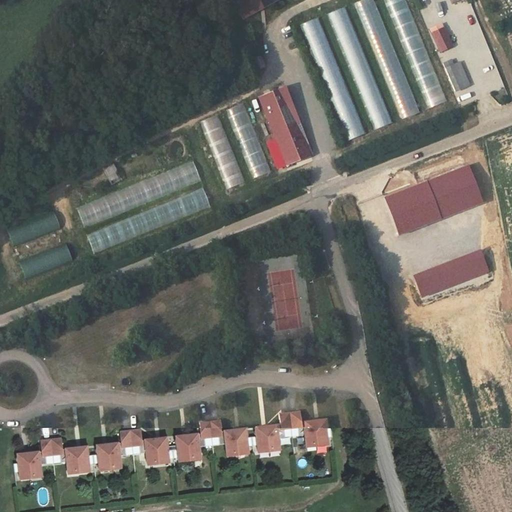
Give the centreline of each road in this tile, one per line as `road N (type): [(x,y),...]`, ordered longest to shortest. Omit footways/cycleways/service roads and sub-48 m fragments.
road 1 (residential): [(0,319),(317,197)]
road 2 (track): [(0,227),(285,72)]
road 3 (residential): [(364,382),(253,375),(146,403),(44,394)]
road 4 (residential): [(317,197),(511,120)]
road 5 (residential): [(317,197),(364,382)]
road 6 (track): [(276,511),(303,506),(343,476),(334,382)]
road 7 (residential): [(364,382),(400,511)]
